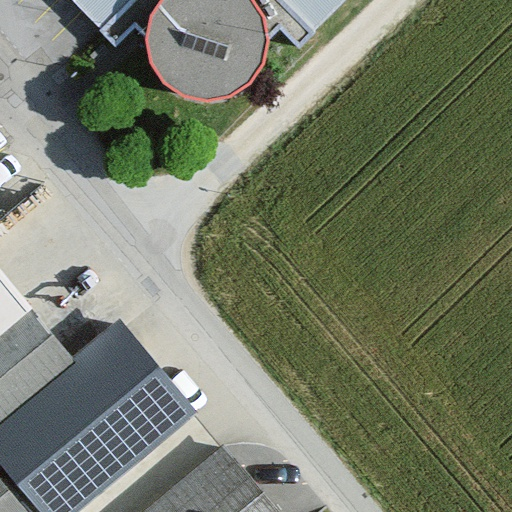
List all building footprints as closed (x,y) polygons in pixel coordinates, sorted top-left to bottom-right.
[(70,0),(101,31),(131,0),(70,0)] [(161,0),(151,14),(145,41),(151,68),(169,89),(194,100),(221,100),(246,88),(262,66),(268,39),(262,13),(251,0),(161,0)] [(280,0),(314,34),(348,0),(280,0)] [(0,511),(102,511),(205,425),(128,335),(85,371),(37,315),(0,346),(0,511)] [(267,511),(227,465),(172,511),(267,511)]
